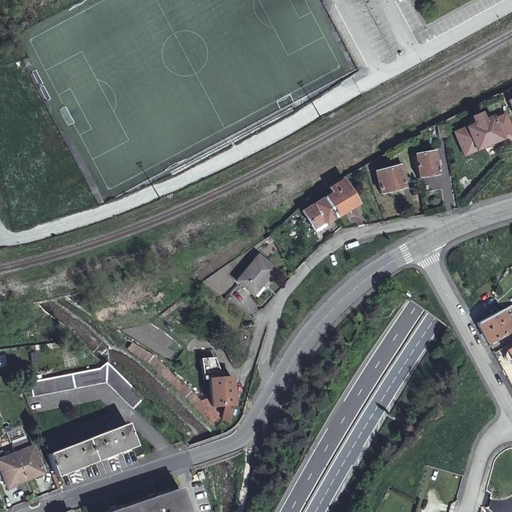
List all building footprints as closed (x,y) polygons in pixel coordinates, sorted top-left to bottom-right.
[(473,124),(455,132),(465,155),(500,140),(502,142),(511,138),(511,134),(505,115),(492,120),(491,117),(482,121),(480,114),(471,118),(473,124)] [(441,137),(449,136),(447,120),(439,123),(441,137)] [(416,172),(417,177),(438,174),(434,151),(413,155),(416,172)] [(398,165),(374,172),(380,193),(403,187),(398,165)] [(322,199),(334,218),(342,213),(346,219),(351,217),(347,210),(356,204),(342,180),(328,188),(331,193),(322,199)] [(324,224),(334,218),(322,199),(301,212),(315,234),(324,229),(323,227),(321,228),(319,225),(323,222),(324,224)] [(243,271),(235,281),(251,294),(260,285),(259,284),(265,276),(272,270),(256,255),(243,271)] [(500,310),(477,323),(487,343),(496,338),(497,340),(504,337),(503,334),(511,330),(502,313),(504,312),(503,309),(500,310)] [(233,365),(240,362),(234,350),(235,350),(230,341),(228,342),(226,337),(220,341),(233,365)] [(205,406),(200,400),(153,357),(126,338),(122,345),(148,362),(193,403),(214,425),(220,420),(205,406)] [(142,398),(105,361),(99,368),(29,382),(33,396),(106,382),(133,408),(142,398)] [(209,396),(200,400),(205,406),(224,405),(221,418),(228,420),(233,405),(230,378),(225,378),(218,362),(201,368),(205,379),(207,379),(209,396)] [(135,446),(126,424),(46,454),(55,477),(135,446)] [(14,454),(25,481),(28,480),(42,474),(39,466),(35,454),(32,448),(28,448),(25,441),(11,446),(14,454)] [(43,465),(38,453),(35,454),(39,466),(43,465)] [(7,488),(25,481),(14,454),(1,459),(0,455),(0,473),(1,473),(7,488)] [(185,511),(178,489),(108,511),(185,511)]
